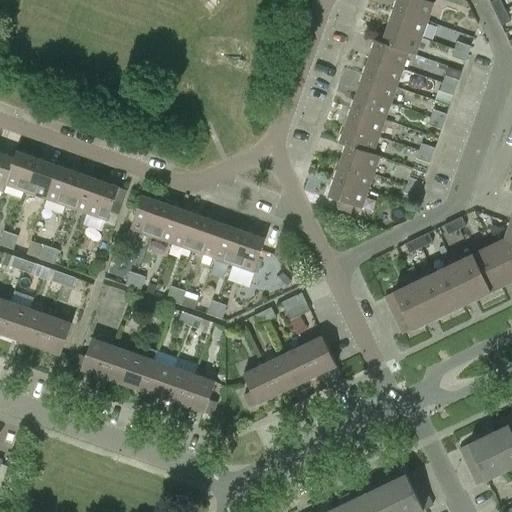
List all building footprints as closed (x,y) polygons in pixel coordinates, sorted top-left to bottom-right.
[(434,2),(427,0),(397,0),(394,8),(427,20),(434,2)] [(501,0),(493,0),(490,2),(496,14),(505,9),(501,0)] [(427,20),(394,8),(388,25),(421,37),(427,20)] [(501,25),(511,21),(505,9),(496,14),(501,25)] [(409,52),(415,54),(421,37),(388,25),(383,42),(382,42),(409,52)] [(383,42),(376,39),(370,57),(403,69),(409,52),(382,42),(383,42)] [(471,46),(457,41),(455,49),(468,53),(471,46)] [(452,56),(466,61),(468,53),(455,49),(452,56)] [(403,69),(370,57),(364,74),(397,86),(403,69)] [(397,86),(364,74),(358,91),(391,102),(397,86)] [(459,80),(445,75),(443,83),(456,87),(459,80)] [(440,90),(454,95),(456,87),(443,83),(440,90)] [(391,102),(358,91),(352,108),(385,120),(391,102)] [(385,120),(352,108),(346,125),(379,136),(385,120)] [(447,114),(434,109),(431,117),(444,121),(447,114)] [(428,124),(442,129),(444,121),(431,117),(428,124)] [(340,143),(346,145),(347,144),(373,153),(379,136),(346,125),(340,143)] [(435,147),(422,143),(419,150),(433,155),(435,147)] [(380,155),(373,153),(347,144),(346,145),(341,161),(374,173),(380,155)] [(16,150),(14,157),(0,152),(0,187),(4,189),(17,151),(16,150)] [(416,158),(430,163),(433,155),(419,150),(416,158)] [(4,189),(7,182),(26,189),(37,158),(17,151),(4,189)] [(47,196),(58,165),(37,158),(26,189),(47,196)] [(374,173),(341,161),(335,178),(368,190),(374,173)] [(67,203),(78,172),(58,165),(47,196),(67,203)] [(88,210),(98,179),(78,172),(67,203),(88,210)] [(423,182),(410,177),(407,184),(421,189),(423,182)] [(338,208),(351,212),(354,205),(362,207),(368,190),(335,178),(329,196),(341,200),(338,208)] [(109,218),(115,200),(122,203),(127,190),(98,179),(88,210),(109,218)] [(404,192),(418,197),(421,189),(407,184),(404,192)] [(131,228),(152,235),(163,202),(142,195),(135,215),(128,212),(124,224),(125,224),(125,226),(131,228)] [(172,243),(184,209),(163,202),(152,235),(172,243)] [(192,250),(204,217),(184,209),(172,243),(192,250)] [(449,234),(466,225),(462,216),(444,225),(449,234)] [(213,257),(224,224),(204,217),(192,250),(205,254),(202,263),(209,265),(212,257),(213,257)] [(233,264),(245,231),(224,224),(213,257),(233,264)] [(4,230),(0,240),(0,243),(6,246),(11,233),(4,230)] [(262,249),(266,238),(245,231),(233,264),(254,271),(262,249)] [(433,241),(429,232),(417,238),(422,247),(433,241)] [(14,249),(19,235),(11,233),(6,246),(14,249)] [(511,247),(505,237),(505,238),(482,249),(500,286),(511,280),(511,247)] [(405,243),(410,253),(422,247),(417,238),(405,243)] [(44,244),(40,258),(47,261),(52,247),(44,244)] [(55,263),(60,250),(52,247),(47,261),(55,263)] [(459,260),(455,251),(443,257),(447,266),(434,272),(451,310),(500,286),(482,249),(459,260)] [(15,256),(11,266),(21,269),(25,259),(15,256)] [(31,273),(35,263),(25,259),(21,269),(31,273)] [(56,270),(52,280),(62,284),(65,273),(56,270)] [(385,296),(403,333),(451,310),(434,272),(420,279),(416,270),(404,276),(408,285),(385,296)] [(131,271),(126,285),(134,287),(138,274),(131,271)] [(274,281),(283,290),(293,280),(284,271),(274,281)] [(72,287),(76,277),(65,273),(62,284),(72,287)] [(141,290),(146,276),(138,274),(134,287),(141,290)] [(171,286),(166,299),(174,302),(179,288),(171,286)] [(195,309),(199,296),(179,288),(174,302),(195,309)] [(281,302),(290,320),(310,310),(301,292),(281,302)] [(0,329),(10,301),(0,297),(0,329)] [(142,297),(138,307),(148,310),(152,300),(142,297)] [(158,314),(162,304),(152,300),(148,310),(158,314)] [(212,300),(207,313),(215,316),(220,302),(212,300)] [(10,301),(0,329),(0,332),(20,339),(30,308),(10,301)] [(222,319),(227,305),(220,302),(215,316),(222,319)] [(277,316),(272,307),(262,311),(267,321),(277,316)] [(30,308),(20,339),(40,346),(51,315),(30,308)] [(182,311),(179,321),(189,324),(193,315),(182,311)] [(253,316),(257,326),(267,321),(262,311),(253,316)] [(61,354),(72,323),(51,315),(40,346),(61,354)] [(199,328),(202,318),(193,315),(189,324),(199,328)] [(337,365),(322,335),(302,345),(316,375),(337,365)] [(74,366),(81,368),(102,376),(113,345),(92,338),(86,356),(78,353),(74,366)] [(133,352),(134,352),(123,383),(143,390),(154,359),(157,351),(136,343),(133,352)] [(113,345),(102,376),(123,383),(134,352),(133,352),(113,345)] [(316,375),(302,345),(283,354),(297,384),(316,375)] [(297,384),(283,354),(263,364),(278,393),(297,384)] [(154,359),(143,390),(163,397),(174,366),(154,359)] [(250,407),(257,403),(278,393),(263,364),(243,374),(252,391),(244,394),(250,407)] [(174,366),(163,397),(184,404),(195,374),(174,366)] [(212,415),(217,401),(210,399),(216,381),(195,374),(184,404),(212,415)] [(481,430),(484,436),(460,448),(477,484),(486,479),(511,467),(511,434),(507,425),(495,431),(492,425),(481,430)] [(433,505),(416,469),(392,480),(389,474),(378,479),(381,486),(369,491),(378,511),(418,511),(426,509),(433,505)] [(339,498),(342,504),(329,511),(378,511),(369,491),(353,499),(350,493),(339,498)]
